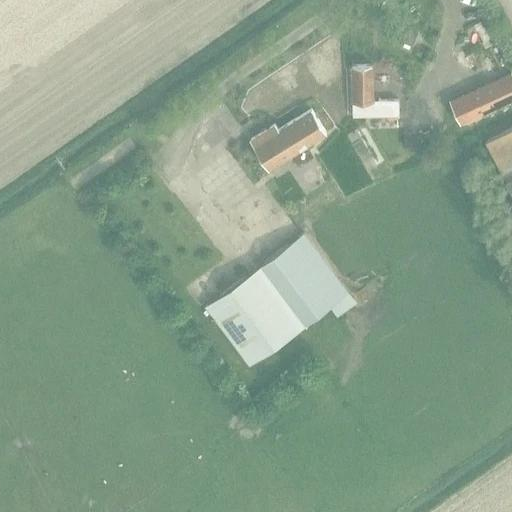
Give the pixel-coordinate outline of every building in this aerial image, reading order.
[(398,98),(373,100),(371,64),(350,65),(353,116),(399,115),(398,98)] [(511,80),(511,79),(466,98),(479,121),(511,107),(511,80)] [(269,167),(327,132),(312,109),(279,129),(275,124),(251,138),(269,167)] [(511,127),(484,142),(511,195),(511,127)] [(214,299),(259,359),(348,290),(305,231),(214,299)]
